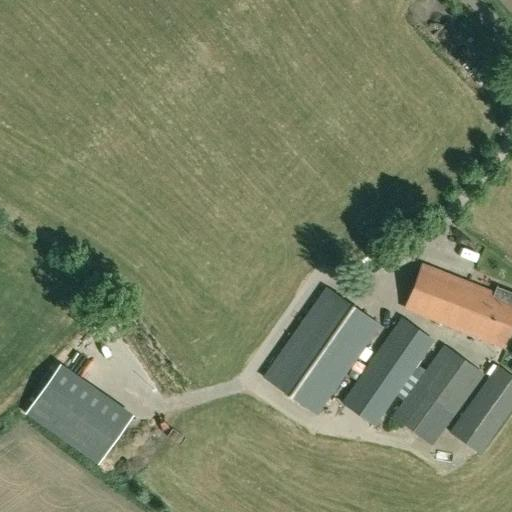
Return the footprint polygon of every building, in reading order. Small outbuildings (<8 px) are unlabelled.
[(422,265),(405,309),(502,347),(511,321),(511,293),(496,287),(494,293),(422,265)] [(379,325),(325,287),(262,376),(316,414),(379,325)] [(433,341),(401,319),(343,404),(374,426),(433,341)] [(483,375),(444,347),(393,416),(432,444),(483,375)] [(511,407),(511,377),(497,366),(450,432),(480,453),(511,407)] [(51,380),(29,413),(97,459),(119,426),(51,380)]
